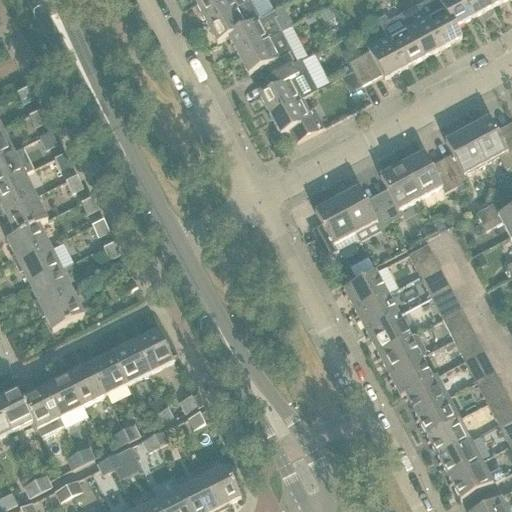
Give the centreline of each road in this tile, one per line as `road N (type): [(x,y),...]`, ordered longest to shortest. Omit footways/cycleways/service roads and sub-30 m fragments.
road 1 (residential): [(422,511),(255,200)]
road 2 (residential): [(255,200),(511,68)]
road 3 (residential): [(255,200),(146,0)]
road 4 (secondary): [(345,511),(231,355)]
road 5 (secondary): [(88,84),(170,246)]
road 6 (secondary): [(231,355),(310,511)]
road 7 (secondary): [(170,246),(231,355)]
